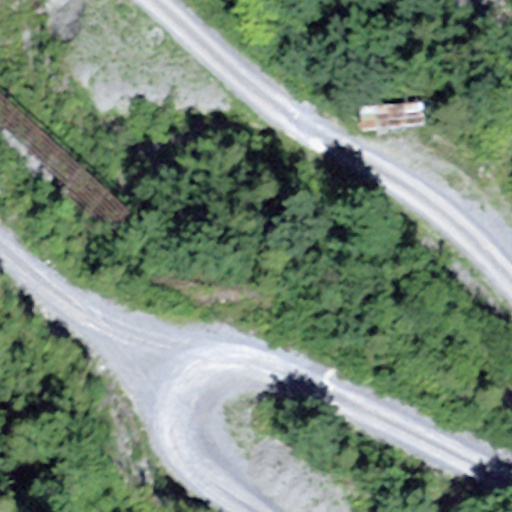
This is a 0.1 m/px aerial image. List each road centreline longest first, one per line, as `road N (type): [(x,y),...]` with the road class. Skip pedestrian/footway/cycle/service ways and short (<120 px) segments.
road 1 (track): [(511,482),(273,365),(229,353),(185,355),(165,366),(159,390),(166,422),(194,453),(279,511)]
road 2 (track): [(152,0),(248,85),(430,197),(511,276)]
road 3 (track): [(165,366),(35,284),(0,251)]
